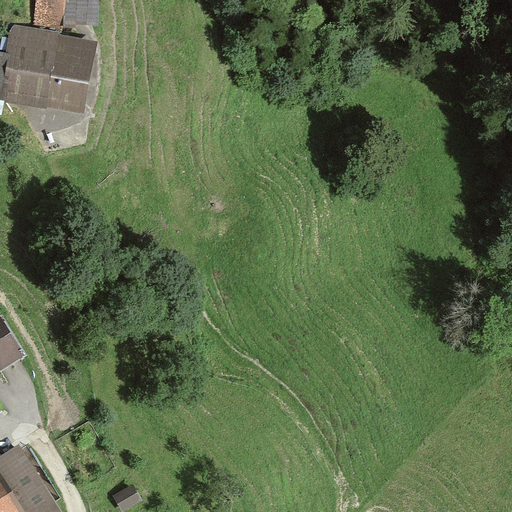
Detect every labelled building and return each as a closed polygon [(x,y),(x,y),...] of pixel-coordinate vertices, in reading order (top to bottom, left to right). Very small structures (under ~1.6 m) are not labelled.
[(37,0),(36,23),(98,27),(99,0),(37,0)] [(7,59),(0,57),(0,96),(82,115),(98,43),(15,24),(7,59)] [(0,317),(0,371),(23,359),(0,317)] [(0,511),(66,511),(23,448),(0,463),(0,511)] [(135,489),(119,497),(125,511),(142,502),(135,489)]
